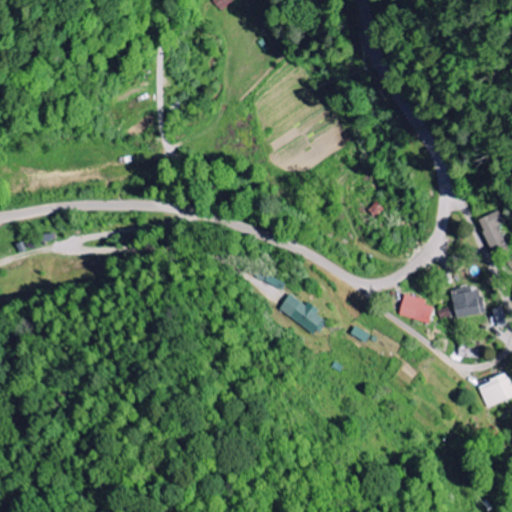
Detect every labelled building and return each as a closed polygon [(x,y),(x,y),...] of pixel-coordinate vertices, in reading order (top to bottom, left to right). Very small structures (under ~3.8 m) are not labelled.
[(223,13),(235,2),(232,0),(215,0),(213,2),(223,13)] [(480,219),(493,254),(508,248),(500,226),(506,224),(501,211),(480,219)] [(453,290),(456,318),(486,315),(484,296),(478,297),(477,287),(453,290)] [(321,311),(310,302),(308,305),(292,294),(280,310),(316,336),(327,321),(318,315),(321,311)] [(400,317),(431,324),(435,307),(426,306),(428,300),(405,295),(400,317)] [(452,319),(452,310),(440,310),(441,320),(452,319)] [(460,358),(481,358),(481,346),(460,346),(460,358)] [(480,386),(488,408),(511,399),(511,382),(509,374),(480,386)]
